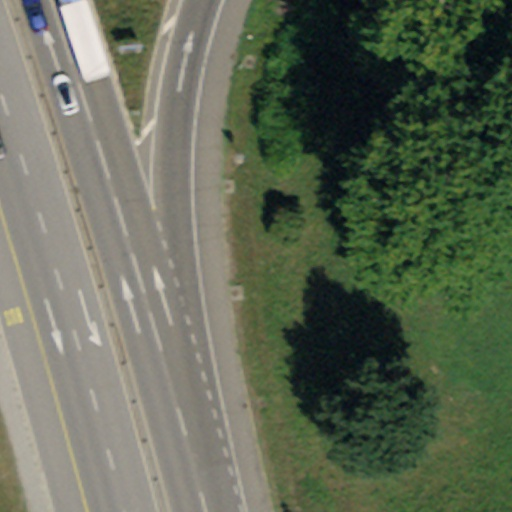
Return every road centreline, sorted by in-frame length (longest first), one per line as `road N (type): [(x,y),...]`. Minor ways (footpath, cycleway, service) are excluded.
road 1 (primary): [(198,511),(31,0)]
road 2 (motorway): [(206,511),(172,209),(177,91),(200,0)]
road 3 (primary): [(0,156),(101,511)]
